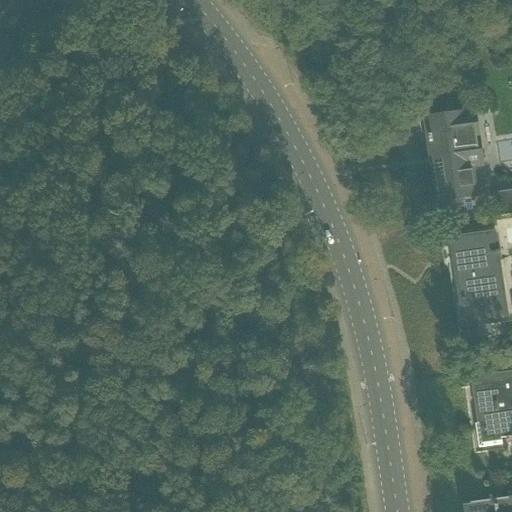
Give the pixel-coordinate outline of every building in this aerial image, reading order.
[(483,166),(476,111),(428,118),(434,160),(447,158),(452,200),(476,196),(472,168),(483,166)] [(511,190),(493,193),(497,217),(511,214),(511,190)] [(497,252),(495,234),(458,239),(470,323),(507,318),(501,280),(497,281),(493,257),(501,253),(500,251),(497,252)] [(476,425),(480,449),(503,445),(502,438),(511,436),(511,387),(511,381),(474,386),(480,424),(476,425)] [(472,511),(511,511),(511,497),(471,504),(472,511)]
